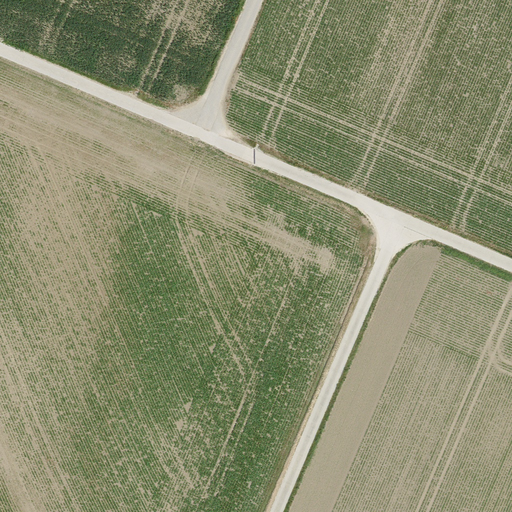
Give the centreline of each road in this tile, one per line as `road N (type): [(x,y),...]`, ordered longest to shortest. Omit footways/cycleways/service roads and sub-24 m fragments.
road 1 (track): [(511,269),(0,49)]
road 2 (track): [(275,511),(399,221)]
road 3 (track): [(200,134),(257,0)]
